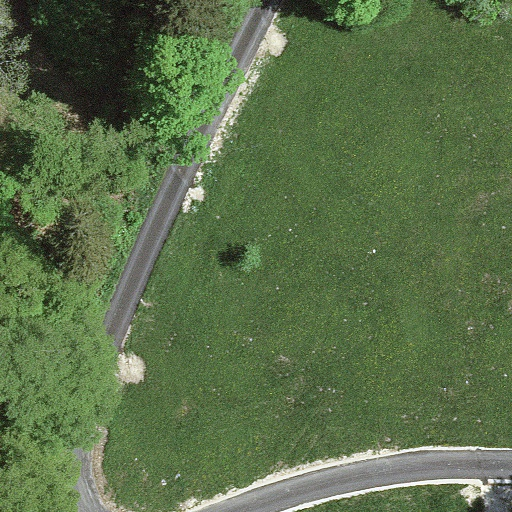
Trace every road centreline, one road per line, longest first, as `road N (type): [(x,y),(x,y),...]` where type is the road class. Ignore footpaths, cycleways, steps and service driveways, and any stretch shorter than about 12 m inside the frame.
road 1 (track): [(70,511),(73,434),(87,389),(268,0)]
road 2 (track): [(511,477),(396,477),(274,511)]
